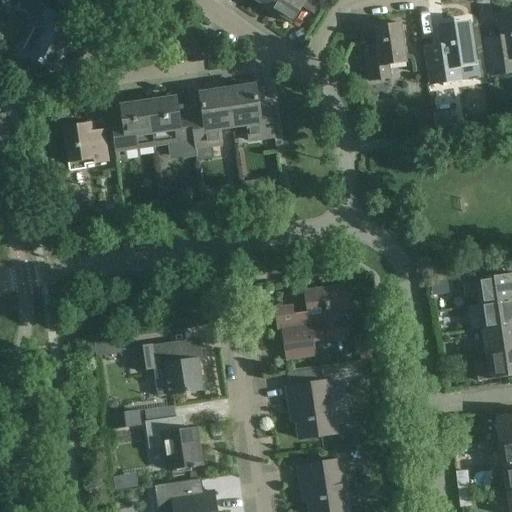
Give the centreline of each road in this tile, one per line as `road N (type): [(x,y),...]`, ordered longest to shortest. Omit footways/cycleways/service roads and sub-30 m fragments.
road 1 (residential): [(0,281),(348,228)]
road 2 (residential): [(427,404),(403,272),(382,243),(348,228)]
road 3 (residential): [(255,511),(230,327)]
road 4 (residential): [(204,62),(116,79),(103,73),(96,51),(117,0)]
road 5 (residential): [(348,228),(336,111),(303,68)]
road 6 (residential): [(303,68),(201,0)]
